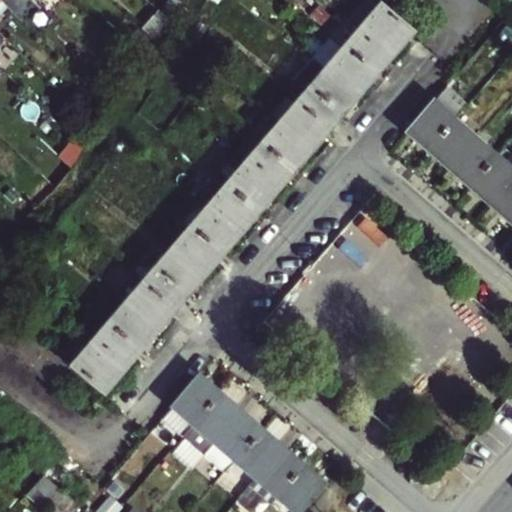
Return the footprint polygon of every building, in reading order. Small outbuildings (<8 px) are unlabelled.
[(0,0),(0,1),(14,15),(27,0),(0,0)] [(182,0),(165,0),(157,11),(167,21),(182,0)] [(378,7),(360,28),(389,53),(407,32),(378,7)] [(157,11),(155,10),(140,31),(153,42),(167,21),(157,11)] [(342,50),(371,74),(389,53),(360,28),(342,50)] [(342,36),(335,31),(316,58),(323,63),(342,36)] [(342,50),(324,70),(353,95),(371,74),(342,50)] [(353,95),(324,70),(306,91),(336,115),(353,95)] [(326,127),(336,115),(306,91),(303,94),(299,99),(296,103),(326,127)] [(464,110),(443,91),(408,132),(429,150),(454,121),(464,110)] [(296,103),(278,123),(307,149),(326,127),(296,103)] [(97,121),(104,112),(97,106),(89,114),(97,121)] [(429,150),(451,169),(476,141),(454,121),(429,150)] [(278,123),(260,145),(289,170),(307,149),(278,123)] [(57,156),(70,169),(85,148),(73,137),(57,156)] [(242,166),(260,145),(249,137),(231,157),(242,166)] [(470,185),(495,157),(476,141),(451,169),(470,185)] [(242,166),(271,191),(289,170),(260,145),(242,166)] [(511,179),(511,172),(495,157),(470,185),(491,204),(511,179)] [(253,213),(271,191),(242,166),(224,187),(253,213)] [(511,179),(491,204),(511,221),(511,179)] [(224,187),(205,208),(235,234),(253,213),(224,187)] [(205,208),(187,229),(217,254),(235,234),(205,208)] [(0,223),(0,238),(1,239),(18,223),(10,215),(0,223)] [(217,254),(187,229),(169,250),(199,275),(217,254)] [(169,250),(160,243),(143,263),(152,271),(169,250)] [(169,250),(152,271),(182,296),(199,275),(169,250)] [(133,270),(129,274),(140,284),(144,280),(133,270)] [(144,280),(140,284),(170,309),(182,296),(152,271),(147,276),(144,280)] [(111,295),(122,305),(140,284),(129,274),(111,295)] [(140,284),(122,305),(152,331),(170,309),(140,284)] [(152,331),(122,305),(104,326),(134,351),(152,331)] [(5,314),(0,319),(0,339),(15,323),(9,317),(5,314)] [(15,323),(0,339),(0,344),(8,352),(26,332),(15,323)] [(104,326),(86,347),(116,373),(134,351),(104,326)] [(26,332),(8,352),(18,360),(36,340),(26,332)] [(36,340),(18,360),(29,369),(46,349),(36,340)] [(116,373),(86,347),(68,368),(98,393),(116,373)] [(46,349),(29,369),(40,378),(57,358),(46,349)] [(57,358),(40,378),(51,388),(68,368),(57,358)] [(171,407),(192,425),(217,397),(195,379),(171,407)] [(217,397),(192,425),(213,443),(237,415),(217,397)] [(258,432),(237,415),(213,443),(232,461),(258,432)] [(258,432),(232,461),(227,467),(248,486),(279,450),(258,432)] [(13,466),(21,457),(10,448),(3,457),(13,466)] [(267,503),(274,495),(299,467),(279,450),(248,486),(267,503)] [(13,466),(3,478),(11,484),(20,474),(23,477),(32,467),(21,457),(13,466)] [(274,495),(293,511),(298,511),(321,486),(299,467),(274,495)] [(42,475),(26,495),(38,505),(46,496),(54,502),(62,492),(49,481),(42,475)] [(65,511),(73,502),(62,492),(54,502),(65,511)] [(293,511),(274,495),(267,503),(277,511),(293,511)]
